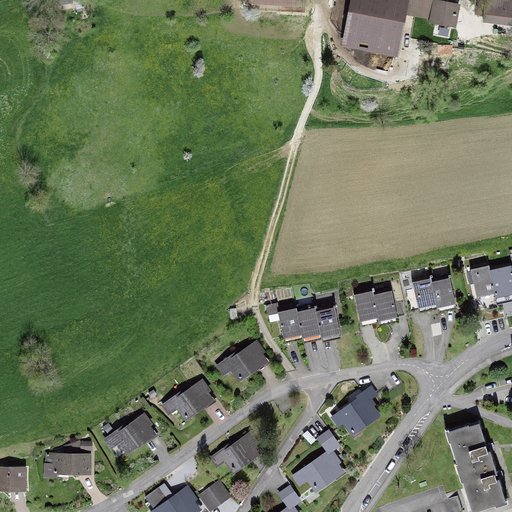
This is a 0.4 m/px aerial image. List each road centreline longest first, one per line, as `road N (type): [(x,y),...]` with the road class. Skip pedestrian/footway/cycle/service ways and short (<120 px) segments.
road 1 (track): [(323,0),(320,67),(255,288),(263,327),(296,379)]
road 2 (residential): [(328,377),(296,379),(258,399),(98,511)]
road 3 (residential): [(350,511),(445,377)]
road 4 (residential): [(328,377),(239,511)]
road 5 (residential): [(445,377),(414,365),(328,377)]
